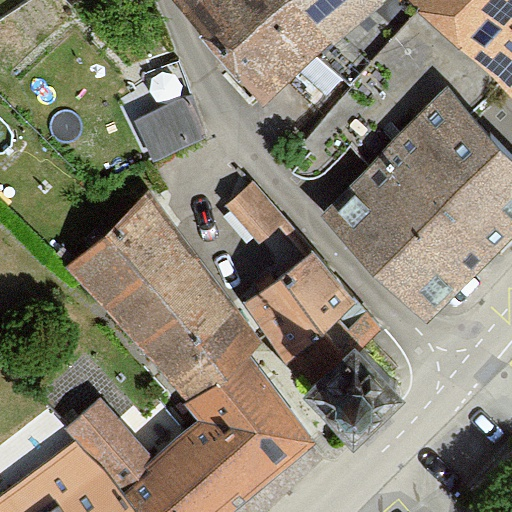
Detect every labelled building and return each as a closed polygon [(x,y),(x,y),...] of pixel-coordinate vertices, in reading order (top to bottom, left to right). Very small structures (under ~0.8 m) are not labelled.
[(185,0),(273,102),(392,0),(185,0)] [(511,0),(430,0),(511,85),(511,0)] [(327,203),(430,306),(511,224),(511,150),(446,84),(327,203)] [(251,177),(230,205),(267,232),(288,204),(251,177)] [(173,373),(244,311),(145,199),(75,261),(173,373)] [(308,373),(376,321),(318,246),(250,299),(308,373)] [(209,415),(131,484),(153,511),(232,511),(326,432),(274,374),(287,361),(244,311),(173,373),(209,415)] [(426,379),(376,321),(308,373),(361,435),(426,379)] [(153,511),(131,484),(112,463),(145,435),(109,394),(74,425),(82,433),(0,488),(0,511),(153,511)]
